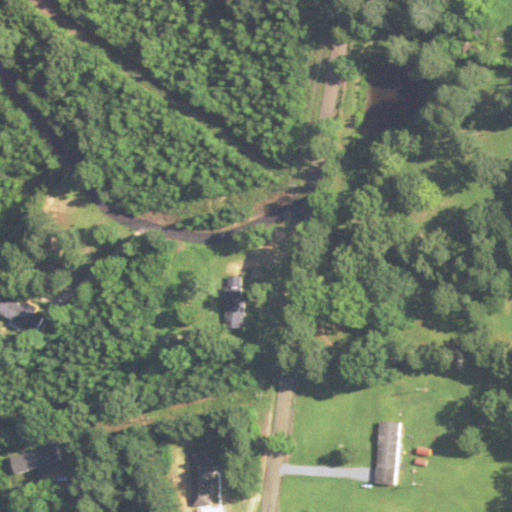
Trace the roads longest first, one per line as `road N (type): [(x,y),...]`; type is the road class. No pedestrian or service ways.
road 1 (residential): [(268,511),(347,0)]
road 2 (residential): [(310,201),(226,237),(127,221),(101,204),(0,64)]
